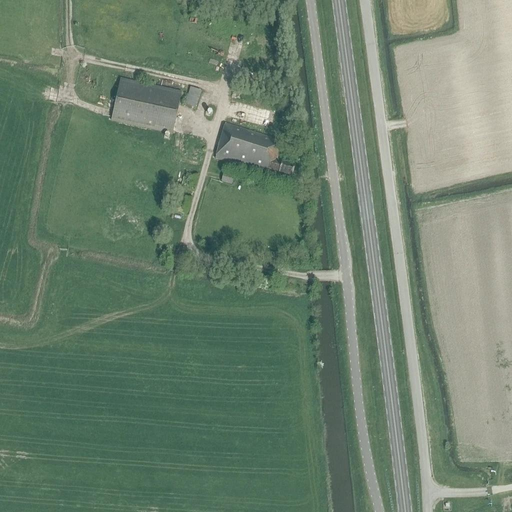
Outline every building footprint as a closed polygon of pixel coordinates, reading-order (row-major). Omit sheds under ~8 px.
[(172,134),(181,91),(120,78),(110,120),(172,134)] [(201,92),(189,88),(184,106),(195,109),(201,92)] [(290,179),(294,166),(275,160),(280,142),(224,126),(214,161),(270,177),(272,173),(290,179)] [(229,171),(224,170),(223,174),(223,173),(220,182),(231,185),(234,177),(228,175),(229,171)] [(185,173),(181,186),(187,188),(185,193),(190,194),(196,177),(185,173)] [(190,199),(179,196),(175,211),(186,214),(190,199)]
